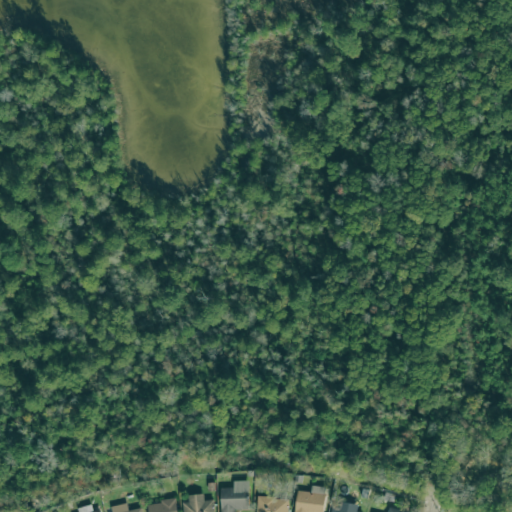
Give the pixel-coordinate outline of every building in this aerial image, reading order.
[(235,511),(248,510),(247,481),(233,481),(233,488),(220,488),(220,511),(235,511)] [(324,511),(325,487),(311,486),(310,492),(296,491),(294,511),(324,511)] [(214,511),(214,500),(203,500),(203,494),(188,494),(188,502),(183,503),(183,511),(214,511)] [(256,511),(288,511),(288,499),(257,498),(256,511)] [(177,511),(176,500),(148,503),(148,511),(177,511)] [(142,511),(142,508),(128,511),(127,503),(108,507),(108,511),(142,511)]
